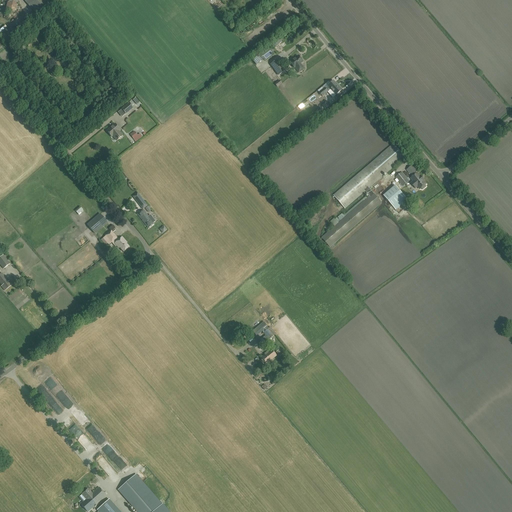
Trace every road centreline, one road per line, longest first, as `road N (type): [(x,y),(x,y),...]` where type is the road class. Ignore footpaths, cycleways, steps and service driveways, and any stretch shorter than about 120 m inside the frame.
road 1 (unclassified): [(0,376),(137,275),(147,251),(0,76)]
road 2 (unclassified): [(440,176),(289,0)]
